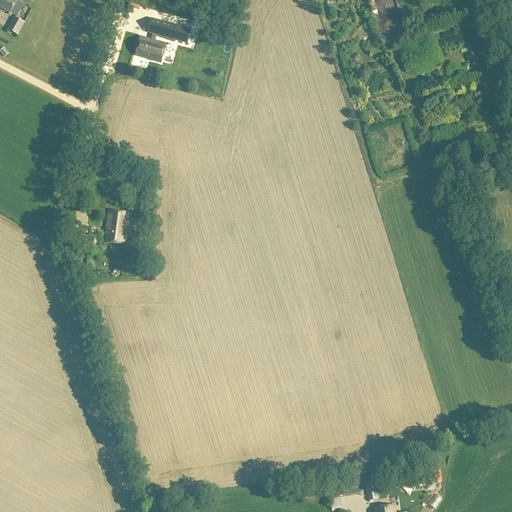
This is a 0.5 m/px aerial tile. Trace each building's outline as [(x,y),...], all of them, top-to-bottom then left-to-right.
[(17,1),(15,0),(0,0),(0,7),(17,16),(23,5),(17,1)] [(24,23),(14,18),(8,29),(17,35),(24,23)] [(140,37),(135,56),(161,63),(166,44),(155,41),(156,35),(187,43),(191,30),(151,19),(148,32),(153,34),(151,40),(140,37)] [(4,48),(0,51),(0,53),(4,58),(9,53),(4,48)] [(116,164),(101,160),(98,168),(114,172),(116,164)] [(129,213),(109,211),(105,242),(125,245),(129,213)] [(87,235),(70,233),(69,246),(86,248),(87,235)] [(427,467),(424,456),(417,458),(419,468),(427,467)] [(440,470),(434,471),(433,467),(427,467),(428,472),(423,473),(424,478),(402,481),(403,489),(427,486),(428,490),(435,489),(434,483),(442,482),(440,470)] [(365,483),(368,501),(378,500),(376,482),(365,483)] [(333,497),(362,493),(360,483),(332,487),(333,497)] [(340,497),(330,499),(332,511),(342,511),(340,497)]
